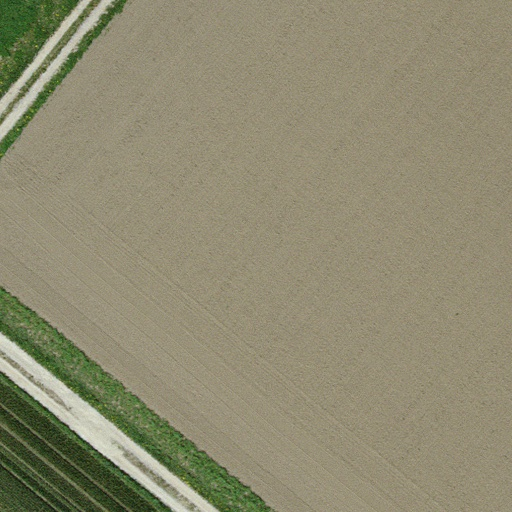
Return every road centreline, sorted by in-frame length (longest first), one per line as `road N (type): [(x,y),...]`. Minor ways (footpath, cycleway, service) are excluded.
road 1 (track): [(191,511),(0,353)]
road 2 (track): [(0,120),(99,0)]
